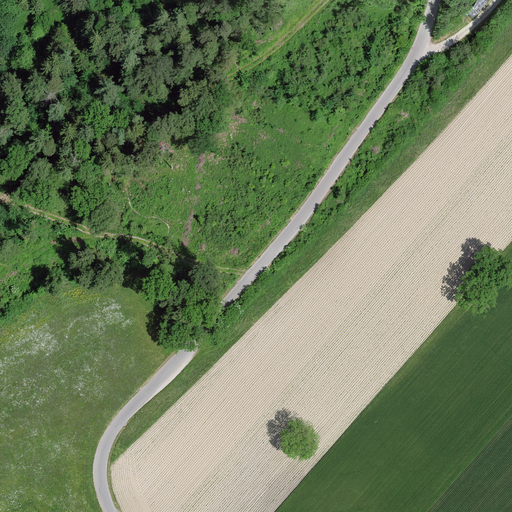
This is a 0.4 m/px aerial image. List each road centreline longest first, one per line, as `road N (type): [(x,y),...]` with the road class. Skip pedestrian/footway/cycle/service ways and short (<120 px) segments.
road 1 (unclassified): [(110,511),(99,465),(113,429),(281,240),(398,82),(435,0)]
road 2 (track): [(322,0),(255,60),(0,194)]
